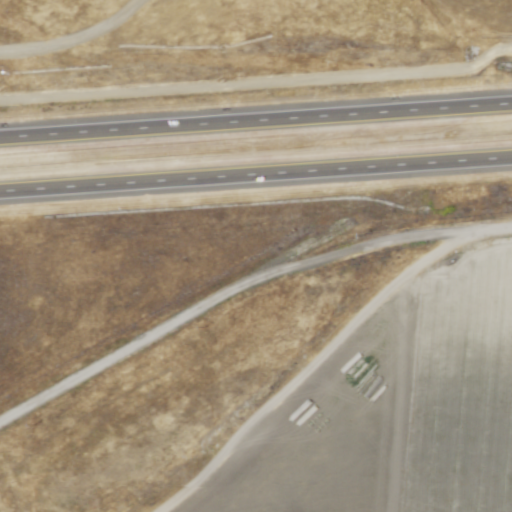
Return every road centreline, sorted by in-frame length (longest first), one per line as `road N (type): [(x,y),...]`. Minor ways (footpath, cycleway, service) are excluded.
road 1 (trunk): [(511,101),(0,136)]
road 2 (trunk): [(0,192),(511,158)]
road 3 (track): [(511,50),(465,73),(136,81),(36,43)]
road 4 (track): [(140,0),(132,10),(36,43),(0,35)]
